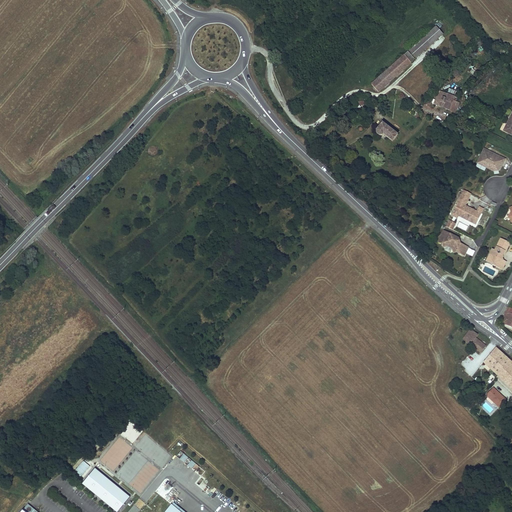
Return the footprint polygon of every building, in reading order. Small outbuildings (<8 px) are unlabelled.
[(408,52),(416,60),(444,35),(436,26),(408,52)] [(408,52),(404,55),(412,64),(416,60),(408,52)] [(388,69),(396,78),(412,64),(404,55),(388,69)] [(396,78),(388,69),(372,84),(380,93),(396,78)] [(460,103),(456,102),(453,101),(454,97),(440,91),(435,104),(450,110),(456,113),(460,103)] [(398,135),(392,130),(389,127),(383,123),(377,130),(377,133),(380,135),(383,135),(383,134),(393,141),(398,135)] [(478,163),(493,171),(495,168),(500,171),(506,159),(485,149),(478,163)] [(464,190),(454,210),(460,213),(459,216),(476,225),(482,213),(477,211),(466,205),(472,194),(464,190)] [(454,210),(453,213),(452,215),(458,218),(459,216),(460,213),(454,210)] [(453,230),(456,223),(450,220),(447,227),(453,230)] [(444,231),(439,242),(443,244),(444,247),(447,246),(453,249),(454,253),(457,252),(465,256),(469,248),(458,242),(459,240),(459,238),(444,231)] [(492,249),(489,255),(492,257),(493,263),(493,265),(503,270),(507,262),(503,260),(503,258),(504,256),(503,256),(505,250),(507,251),(511,243),(501,238),(495,250),(492,249)] [(505,314),(501,323),(511,327),(511,313),(509,313),(510,308),(508,307),(505,314)] [(470,344),(481,353),(486,346),(476,337),(478,335),(471,329),(463,338),(470,343),(470,344)] [(484,361),(511,387),(511,362),(510,361),(496,348),(484,361)] [(500,408),(508,400),(493,386),(485,394),(500,408)] [(180,458),(184,462),(188,457),(184,453),(180,458)] [(73,473),(81,478),(90,465),(83,460),(73,473)] [(192,468),(195,463),(191,460),(187,466),(192,468)] [(117,511),(130,497),(96,468),(82,484),(116,511),(117,511)]
